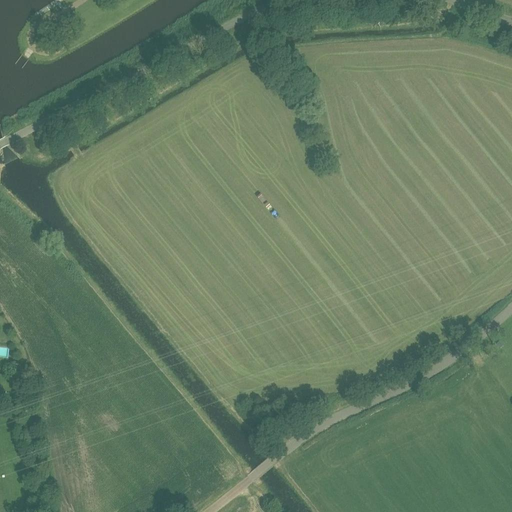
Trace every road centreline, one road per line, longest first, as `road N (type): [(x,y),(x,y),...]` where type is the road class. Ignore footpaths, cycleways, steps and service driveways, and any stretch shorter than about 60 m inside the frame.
road 1 (unclassified): [(209,511),(299,439),(422,379),(511,310)]
road 2 (unclassified): [(277,0),(0,146)]
